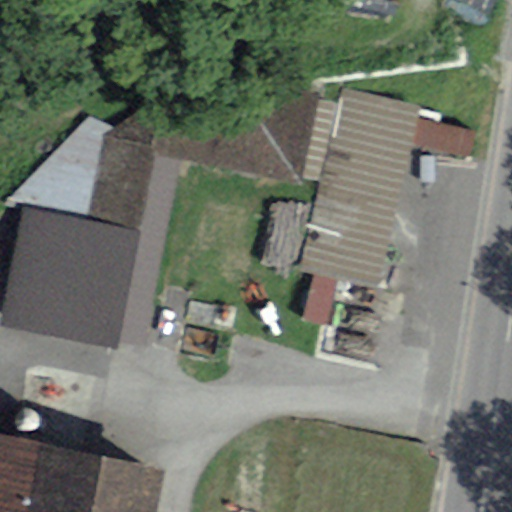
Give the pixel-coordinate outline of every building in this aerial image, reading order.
[(316,99),(316,94),(201,78),(114,130),(102,138),(83,221),(138,233),(153,154),(299,184),(299,179),(316,99)] [(419,106),(340,87),(336,103),(319,183),(297,272),(312,275),(335,281),(376,290),(411,145),(416,120),(419,106)] [(336,103),(316,99),(299,179),(319,183),(336,103)] [(102,138),(114,130),(88,118),(2,207),(22,210),(83,221),(102,138)] [(474,132),(416,120),(411,145),(469,157),(474,132)] [(83,221),(22,210),(0,323),(0,331),(113,352),(138,233),(83,221)] [(335,281),(312,275),(300,320),(324,325),(335,281)] [(156,511),(166,466),(0,435),(0,511),(156,511)]
